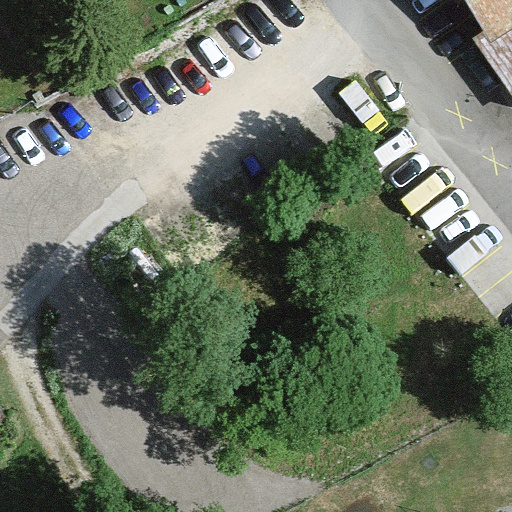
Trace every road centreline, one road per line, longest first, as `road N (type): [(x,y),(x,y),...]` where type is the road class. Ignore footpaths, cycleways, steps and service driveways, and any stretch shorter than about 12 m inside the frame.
road 1 (residential): [(373,0),(511,155)]
road 2 (track): [(4,344),(109,511)]
